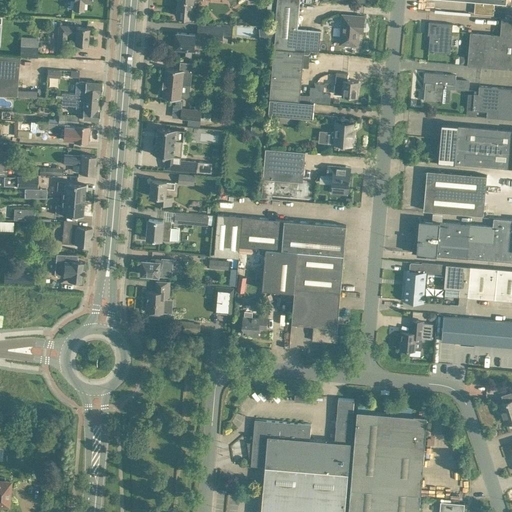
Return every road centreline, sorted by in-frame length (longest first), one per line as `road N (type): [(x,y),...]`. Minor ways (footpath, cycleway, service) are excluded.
road 1 (unclassified): [(360,390),(393,0)]
road 2 (unclassified): [(199,511),(210,386),(221,377),(360,390)]
road 3 (secondary): [(105,265),(130,0)]
road 4 (unclassified): [(360,390),(451,405),(464,421),(493,511)]
road 5 (unknown): [(367,303),(511,311)]
road 6 (unknown): [(371,252),(511,263)]
